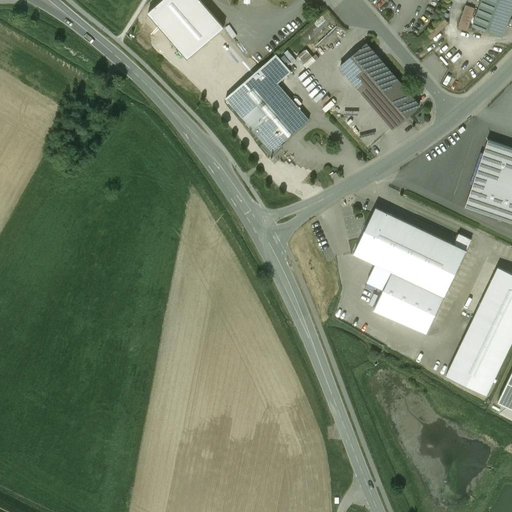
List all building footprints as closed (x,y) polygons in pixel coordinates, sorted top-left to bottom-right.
[(224,28),(199,0),(162,0),(147,13),(187,59),(190,57),(224,28)] [(511,0),(482,0),(473,26),(482,29),(483,30),(491,33),(492,33),(493,33),(502,37),(511,8),(511,0)] [(466,4),(457,27),(466,30),(475,7),(466,4)] [(419,106),(368,45),(341,68),(393,128),(419,106)] [(276,54),(225,98),(266,145),(272,152),(279,145),(279,146),(309,120),(277,84),(291,72),(276,54)] [(511,147),(488,140),(465,207),(511,222),(511,147)] [(453,244),(376,207),(354,253),(392,271),(444,296),(466,250),(453,244)] [(471,239),(459,233),(453,244),(466,250),(471,239)] [(511,341),(511,273),(498,267),(446,376),(486,396),(511,341)] [(444,296),(392,271),(373,310),(427,333),(444,296)] [(511,371),(498,402),(511,408),(511,371)]
